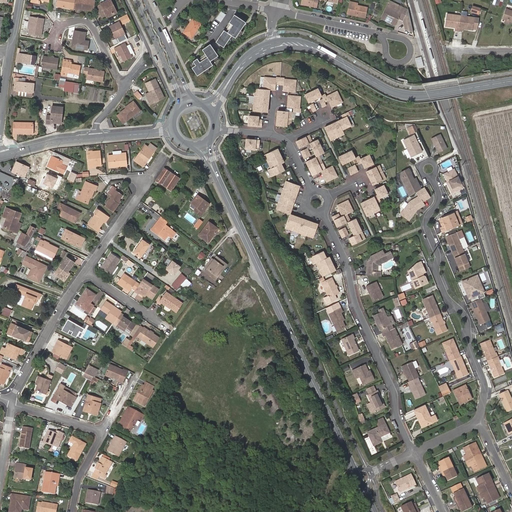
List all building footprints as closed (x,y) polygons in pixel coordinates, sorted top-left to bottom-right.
[(59,0),(58,7),(65,8),(65,7),(76,9),(77,0),(59,0)] [(77,0),(76,9),(95,13),(97,2),(88,0),(77,0)] [(111,0),(103,4),(108,16),(116,12),(112,5),(114,4),(112,0),(111,0)] [(407,9),(389,1),(381,18),(395,25),(398,18),(402,20),(405,30),(413,32),(407,9)] [(355,7),(356,6),(356,4),(349,3),(347,14),(349,14),(351,6),(355,7)] [(475,12),(477,6),(470,3),(468,9),(475,12)] [(108,16),(103,4),(100,5),(99,9),(103,18),(108,16)] [(116,12),(108,16),(109,18),(119,13),(114,4),(112,5),(116,12)] [(349,14),(364,17),(366,8),(356,6),(355,7),(351,6),(349,14)] [(501,18),(507,20),(511,22),(511,10),(503,7),(499,17),(501,18)] [(221,21),(226,14),(221,11),(216,18),(221,21)] [(457,29),(459,13),(446,12),(444,25),(454,26),(454,28),(457,29)] [(472,15),(459,13),(457,29),(460,29),(460,27),(471,28),(472,15)] [(240,35),(243,32),(241,30),(246,22),(234,14),(216,42),(224,47),(229,39),(231,41),(234,37),(235,38),(238,34),(240,35)] [(33,21),(31,29),(30,34),(42,36),(45,19),(32,16),(31,21),(33,21)] [(201,24),(193,18),(183,32),(191,38),(201,24)] [(128,40),(120,23),(111,27),(113,32),(115,31),(117,35),(118,38),(120,42),(121,43),(128,40)] [(87,49),(89,40),(84,40),(85,32),(75,31),(72,47),(87,49)] [(118,51),(123,62),(133,58),(132,57),(127,46),(126,44),(115,49),(117,52),(118,51)] [(213,65),(210,61),(213,59),(215,61),(219,59),(217,56),(218,55),(210,44),(202,50),(205,53),(191,63),(194,67),(192,68),(198,76),(205,71),(207,73),(210,70),(209,68),(213,65)] [(131,45),(127,46),(132,57),(136,55),(131,45)] [(18,51),(16,60),(36,63),(37,54),(18,51)] [(58,69),(60,59),(44,56),(42,67),(58,69)] [(415,58),(417,68),(424,67),(421,56),(415,58)] [(62,75),(62,76),(68,77),(69,73),(74,74),(81,75),(82,67),(75,65),(75,67),(72,67),(72,65),(73,64),(64,62),(62,75)] [(86,68),(85,74),(89,75),(89,79),(105,82),(107,72),(98,71),(98,72),(90,71),(91,69),(86,68)] [(159,87),(155,78),(146,83),(150,91),(159,87)] [(265,79),(264,91),(270,91),(276,92),(276,86),(284,86),(284,93),(289,93),(296,94),(297,82),(285,81),(285,80),(281,79),(277,79),(277,80),(265,79)] [(14,90),(33,92),(34,92),(35,83),(23,82),(15,81),(14,90)] [(68,82),(65,81),(64,87),(64,91),(73,92),(75,83),(68,82)] [(164,97),(159,87),(150,91),(145,93),(150,104),(164,97)] [(137,90),(134,94),(139,99),(142,96),(137,90)] [(254,105),(253,113),(263,114),(268,114),(270,91),(264,91),(256,90),(255,97),(254,105)] [(319,90),(309,95),(313,102),(322,97),(319,90)] [(320,101),(323,108),(327,106),(325,103),(329,101),(331,105),(332,108),(343,103),(338,92),(327,98),(326,95),(322,97),(324,99),(320,101)] [(299,98),(289,97),(288,109),(294,110),(294,114),(299,114),(300,110),(298,110),(299,98)] [(121,113),(126,121),(140,111),(133,102),(126,108),(127,109),(121,113)] [(63,107),(52,106),(51,116),(47,115),(46,123),(50,124),(51,122),(61,123),(63,107)] [(288,113),(278,112),(277,127),(291,129),(292,113),(288,113)] [(123,123),(126,121),(121,113),(118,116),(123,123)] [(339,122),(325,128),(332,141),(338,138),(345,135),(343,130),(352,126),(348,118),(351,116),(349,113),(343,115),(345,119),(339,122)] [(249,117),(248,127),(262,128),(263,122),(259,121),(259,118),(249,117)] [(13,122),(13,133),(33,134),(34,123),(13,122)] [(418,130),(415,124),(409,127),(412,133),(418,130)] [(447,149),(440,134),(431,139),(438,153),(447,149)] [(310,136),(297,142),(300,149),(308,145),(315,159),(307,162),(315,180),(321,177),(319,173),(322,172),(327,183),(338,178),(333,167),(326,170),(320,156),(325,154),(318,140),(313,143),(310,136)] [(423,152),(415,136),(406,140),(410,148),(413,147),(416,155),(423,152)] [(260,142),(246,141),(245,150),(255,151),(255,148),(259,149),(260,142)] [(135,159),(144,165),(154,150),(150,147),(145,144),(135,159)] [(268,162),(281,155),(277,148),(269,152),(265,154),(268,162)] [(308,149),(302,152),(305,159),(311,156),(308,149)] [(101,165),(100,151),(87,152),(89,169),(93,168),(93,166),(101,165)] [(346,154),(340,157),(343,165),(357,158),(353,151),(346,154)] [(70,159),(54,152),(47,166),(64,173),(70,159)] [(123,164),(123,165),(126,165),(125,152),(121,152),(121,153),(112,154),(108,155),(109,166),(115,166),(115,164),(123,164)] [(284,163),(281,155),(268,162),(271,169),(282,164),(284,163)] [(360,157),(357,158),(359,164),(363,162),(366,168),(375,164),(370,155),(362,160),(360,157)] [(16,161),(12,171),(25,177),(29,167),(16,161)] [(285,170),(282,164),(271,169),(269,170),(272,176),(285,170)] [(356,165),(349,169),(352,175),(359,171),(356,165)] [(380,166),(368,172),(374,185),(379,183),(387,179),(384,173),(380,166)] [(165,167),(156,181),(171,191),(180,178),(165,167)] [(401,179),(410,197),(416,193),(421,190),(417,181),(415,183),(414,180),(408,169),(401,173),(403,177),(401,179)] [(454,170),(445,174),(450,183),(447,184),(452,194),(463,188),(454,170)] [(72,171),(68,180),(74,182),(75,178),(77,173),(72,171)] [(28,183),(37,188),(39,183),(30,179),(28,183)] [(299,186),(287,181),(285,187),(282,195),(279,202),(277,209),(290,214),(300,186),(299,186)] [(87,204),(90,198),(91,196),(93,197),(95,192),(96,192),(97,188),(86,183),(82,193),(79,201),(87,204)] [(104,204),(114,211),(120,202),(118,200),(123,194),(115,188),(116,187),(113,185),(108,192),(109,193),(107,196),(109,198),(104,204)] [(368,200),(361,203),(367,216),(374,212),(380,209),(377,203),(380,201),(379,199),(388,194),(384,186),(381,187),(376,190),(375,190),(377,195),(374,197),(368,200)] [(430,198),(424,188),(421,190),(416,193),(419,197),(422,202),(430,198)] [(204,202),(197,196),(192,204),(196,207),(194,211),(200,217),(203,212),(209,203),(205,200),(204,202)] [(409,221),(417,210),(424,206),(419,197),(410,202),(401,215),(409,221)] [(337,205),(342,215),(347,213),(353,210),(348,199),(337,205)] [(58,213),(62,204),(60,203),(55,213),(69,220),(69,218),(58,213)] [(81,213),(62,204),(58,213),(69,218),(69,220),(76,223),(81,213)] [(15,232),(18,222),(21,214),(7,208),(3,217),(7,218),(4,227),(15,232)] [(89,224),(99,231),(102,228),(100,226),(104,220),(105,219),(104,218),(107,213),(99,208),(95,213),(96,213),(89,224)] [(347,213),(342,215),(339,216),(337,212),(332,215),(337,226),(347,221),(350,220),(347,213)] [(462,225),(456,212),(453,214),(459,226),(462,225)] [(290,214),(285,228),(299,233),(314,238),(318,226),(319,224),(290,214)] [(440,229),(443,234),(459,226),(453,214),(441,219),(445,227),(442,228),(440,229)] [(168,221),(161,216),(151,229),(159,235),(160,234),(166,238),(168,235),(172,230),(166,225),(168,221)] [(350,220),(347,221),(350,228),(358,225),(355,217),(350,220)] [(213,227),(214,225),(209,221),(199,234),(208,241),(217,230),(213,227)] [(350,228),(354,235),(361,231),(358,225),(350,228)] [(345,226),(339,229),(342,236),(348,232),(345,226)] [(28,241),(35,229),(31,227),(27,235),(23,233),(18,242),(24,245),(28,241)] [(63,238),(78,245),(82,237),(74,233),(75,232),(68,229),(63,238)] [(353,243),(364,237),(361,231),(354,235),(349,237),(353,243)] [(82,237),(78,245),(81,247),(86,237),(75,232),(74,233),(82,237)] [(455,234),(445,239),(453,255),(463,250),(458,240),(455,234)] [(37,249),(55,257),(59,248),(42,239),(37,249)] [(137,247),(145,252),(149,247),(141,241),(137,247)] [(141,258),(145,252),(137,247),(133,252),(141,258)] [(54,260),(55,257),(37,249),(36,251),(54,260)] [(463,250),(453,255),(461,272),(471,268),(463,250)] [(368,262),(367,275),(382,276),(382,272),(378,272),(378,266),(388,260),(385,255),(383,251),(372,257),(373,260),(371,262),(368,262)] [(312,266),(316,264),(326,259),(322,252),(309,259),(312,266)] [(385,255),(388,260),(394,257),(391,252),(385,255)] [(111,253),(109,255),(117,261),(119,259),(111,253)] [(117,261),(109,255),(100,267),(109,273),(114,265),(117,261)] [(34,264),(33,268),(28,276),(39,282),(47,266),(27,256),(23,263),(29,265),(30,262),(34,264)] [(221,266),(223,268),(226,265),(217,256),(204,270),(212,277),(221,266)] [(67,257),(57,271),(60,274),(58,277),(64,281),(70,273),(68,271),(67,271),(68,269),(69,270),(74,262),(67,257)] [(320,271),(332,265),(329,258),(326,259),(316,264),(320,271)] [(172,261),(170,259),(165,267),(172,273),(177,267),(181,269),(185,264),(181,261),(179,265),(172,260),(172,261)] [(408,271),(409,276),(423,269),(421,262),(416,264),(408,271)] [(322,277),(335,270),(332,265),(320,271),(322,277)] [(214,278),(223,268),(221,266),(212,277),(214,278)] [(412,282),(415,288),(427,283),(425,277),(423,276),(422,273),(425,272),(423,269),(409,276),(411,276),(412,281),(412,282)] [(132,288),(135,290),(139,284),(136,281),(124,273),(118,282),(130,290),(132,288)] [(477,276),(472,279),(475,286),(480,283),(477,276)] [(180,284),(184,281),(179,277),(174,282),(179,286),(180,284)] [(146,294),(152,298),(159,289),(143,278),(139,284),(135,290),(134,291),(138,293),(139,292),(140,291),(146,295),(146,294)] [(186,289),(191,283),(186,278),(184,281),(180,284),(186,289)] [(322,283),(329,297),(338,293),(331,278),(322,283)] [(472,279),(462,283),(470,300),(485,293),(480,283),(475,286),(472,279)] [(175,290),(179,286),(174,282),(170,287),(175,290)] [(366,286),(372,301),(382,297),(376,282),(366,286)] [(26,296),(24,300),(34,304),(34,303),(36,304),(38,299),(40,299),(42,295),(28,289),(16,284),(14,291),(26,296)] [(89,313),(94,306),(91,304),(96,296),(87,290),(82,297),(83,297),(79,304),(86,310),(85,311),(89,313)] [(165,305),(171,296),(166,292),(160,301),(165,305)] [(421,300),(430,317),(439,313),(431,295),(421,300)] [(168,307),(174,298),(171,296),(165,305),(166,305),(168,307)] [(79,304),(83,297),(82,297),(76,305),(85,311),(86,310),(79,304)] [(173,311),(180,302),(174,298),(168,307),(171,309),(173,311)] [(480,299),(471,304),(481,325),(490,320),(480,299)] [(34,304),(24,300),(22,305),(31,309),(34,304)] [(106,317),(113,323),(121,311),(106,300),(101,308),(108,313),(106,317)] [(182,304),(180,302),(173,311),(176,313),(182,304)] [(342,320),(344,319),(341,313),(342,312),(340,309),(329,314),(337,331),(346,327),(343,322),(342,320)] [(380,329),(382,333),(387,330),(386,327),(390,325),(387,318),(383,310),(373,315),(376,322),(377,321),(378,323),(376,324),(379,329),(380,329)] [(447,329),(439,313),(430,317),(429,318),(431,322),(432,321),(438,334),(447,329)] [(129,333),(135,324),(128,319),(125,317),(126,315),(123,314),(116,325),(129,333)] [(68,320),(61,331),(76,338),(82,328),(68,320)] [(82,338),(91,342),(97,330),(84,323),(82,327),(86,330),(85,332),(82,338)] [(134,334),(139,326),(135,324),(129,333),(132,336),(134,334)] [(137,336),(144,326),(140,324),(139,326),(134,334),(137,336)] [(10,334),(27,341),(31,334),(14,326),(10,334)] [(137,336),(141,338),(147,329),(144,326),(137,336)] [(387,330),(382,333),(384,336),(386,336),(387,339),(388,341),(392,349),(401,345),(393,327),(392,328),(387,330)] [(147,329),(141,338),(145,341),(151,332),(147,329)] [(151,332),(145,341),(148,344),(156,335),(151,332)] [(156,335),(148,344),(151,346),(158,337),(156,335)] [(358,350),(353,340),(355,339),(353,335),(342,341),(349,355),(358,350)] [(451,339),(442,343),(450,361),(460,356),(458,352),(457,352),(451,339)] [(479,345),(487,361),(497,357),(495,353),(489,340),(479,345)] [(69,353),(72,348),(58,341),(56,345),(58,345),(57,347),(55,346),(52,353),(54,354),(59,356),(64,358),(67,352),(69,353)] [(19,353),(21,353),(24,355),(26,351),(10,344),(8,349),(5,354),(17,359),(18,355),(19,353)] [(452,364),(459,378),(468,373),(460,356),(450,361),(451,364),(452,364)] [(497,357),(487,361),(495,378),(504,374),(498,361),(499,361),(497,357)] [(417,377),(418,376),(414,368),(412,365),(411,362),(400,367),(404,374),(405,373),(409,381),(417,377)] [(0,379),(5,381),(7,377),(10,371),(11,371),(13,368),(5,364),(3,368),(0,366),(0,379)] [(98,370),(88,365),(84,373),(85,374),(93,378),(94,378),(98,370)] [(126,374),(109,365),(105,375),(121,383),(126,374)] [(359,376),(363,384),(373,379),(369,371),(368,372),(365,365),(353,371),(356,378),(359,376)] [(121,383),(105,375),(104,376),(121,384),(121,383)] [(41,377),(38,385),(36,391),(45,394),(51,381),(41,377)] [(409,381),(407,381),(416,399),(425,395),(417,377),(409,381)] [(133,401),(144,407),(153,392),(151,391),(153,388),(145,383),(143,387),(137,398),(135,397),(133,401)] [(448,389),(446,384),(439,387),(441,392),(448,389)] [(466,389),(467,388),(465,384),(453,390),(460,404),(472,398),(470,393),(468,394),(466,389)] [(58,395),(57,398),(70,406),(75,398),(61,390),(63,387),(60,385),(55,394),(58,395)] [(141,385),(135,397),(137,398),(143,387),(141,385)] [(377,391),(374,385),(367,389),(370,394),(377,391)] [(61,390),(75,398),(77,394),(63,387),(61,390)] [(387,407),(379,390),(377,391),(370,394),(369,395),(372,403),(376,412),(387,407)] [(511,409),(511,403),(507,392),(499,396),(506,412),(511,409)] [(91,412),(91,413),(96,415),(97,410),(96,410),(97,408),(98,408),(100,400),(88,396),(84,411),(88,412),(88,411),(91,412)] [(423,404),(413,409),(418,419),(419,418),(423,427),(432,422),(428,414),(423,404)] [(125,417),(123,417),(118,425),(130,431),(132,427),(133,427),(138,418),(141,420),(144,415),(128,407),(124,415),(125,416),(125,417)] [(428,414),(432,422),(437,420),(433,412),(428,414)] [(379,427),(385,425),(386,424),(382,418),(376,421),(379,427)] [(506,426),(508,422),(503,424),(508,434),(511,432),(511,431),(509,431),(506,426)] [(379,427),(368,433),(374,446),(382,442),(381,441),(379,437),(389,432),(385,425),(379,427)] [(21,440),(19,441),(18,448),(28,450),(31,428),(22,427),(20,437),(21,437),(21,440)] [(58,435),(56,434),(49,432),(45,443),(54,446),(55,443),(59,444),(62,434),(59,433),(58,435)] [(381,441),(390,437),(390,435),(389,432),(379,437),(381,441)] [(71,436),(69,441),(73,444),(71,447),(67,455),(76,460),(85,444),(71,436)] [(107,451),(117,457),(125,442),(115,437),(107,451)] [(466,462),(480,455),(475,443),(463,449),(466,456),(463,457),(466,462)] [(485,466),(480,455),(466,462),(468,467),(470,466),(473,472),(485,466)] [(105,475),(104,475),(111,463),(101,458),(98,464),(97,463),(94,469),(95,470),(93,473),(103,479),(105,475)] [(442,473),(453,468),(448,458),(439,463),(441,466),(442,468),(440,469),(442,473)] [(16,462),(13,477),(30,480),(32,468),(24,467),(24,463),(16,462)] [(457,477),(453,468),(442,473),(443,476),(445,476),(446,478),(448,481),(457,477)] [(54,487),(56,474),(44,472),(41,492),(53,494),(54,487)] [(401,480),(395,482),(400,492),(415,485),(410,475),(402,479),(403,480),(401,481),(401,480)] [(478,493),(493,487),(488,475),(476,480),(479,487),(476,488),(478,493)] [(114,488),(116,482),(111,480),(108,486),(112,487),(114,488)] [(499,498),(493,487),(478,493),(481,499),(484,497),(487,504),(499,498)] [(456,504),(467,499),(462,489),(453,494),(455,497),(456,499),(454,500),(456,504)] [(99,492),(87,490),(85,503),(96,506),(99,492)] [(400,502),(396,494),(391,497),(395,504),(400,502)] [(9,511),(18,511),(19,509),(20,507),(27,508),(28,498),(11,495),(10,500),(11,500),(9,511)] [(462,511),(471,508),(467,499),(456,504),(458,507),(459,507),(460,508),(461,511),(462,511)] [(54,511),(56,506),(40,503),(40,504),(36,503),(35,511),(38,511),(54,511)] [(400,507),(402,511),(408,511),(416,508),(414,503),(411,505),(410,503),(400,507)]
